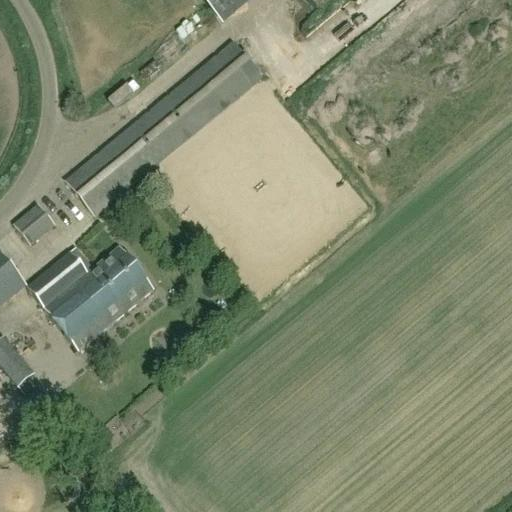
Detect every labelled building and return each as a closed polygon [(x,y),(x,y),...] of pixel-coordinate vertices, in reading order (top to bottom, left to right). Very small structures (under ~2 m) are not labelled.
[(173,0),(163,0),(182,24),(189,19),(173,0)] [(197,0),(223,31),(259,0),(197,0)] [(298,0),(312,13),(323,0),(298,0)] [(352,0),(364,23),(384,12),(378,0),(352,0)] [(150,197),(139,182),(260,81),(233,49),(67,187),(94,219),(132,188),(143,203),(150,197)] [(37,209),(12,230),(29,251),(54,230),(37,209)] [(75,254),(27,293),(78,355),(154,294),(119,251),(91,274),(75,254)] [(0,313),(26,291),(0,260),(0,313)] [(0,360),(17,378),(32,365),(4,334),(0,337),(0,360)]
